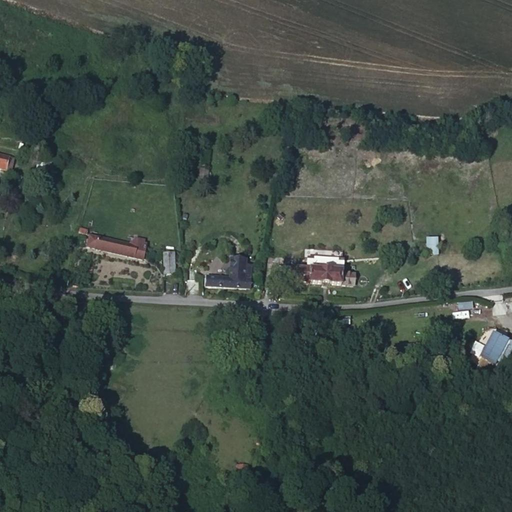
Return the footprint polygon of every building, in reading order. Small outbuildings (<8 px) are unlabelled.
[(0,170),(8,172),(11,159),(0,156),(0,170)] [(209,167),(200,166),(199,180),(208,180),(209,167)] [(136,246),(97,238),(94,251),(142,262),(148,242),(138,240),(136,246)] [(452,238),(434,240),(435,253),(453,252),(452,238)] [(169,253),(157,253),(159,278),(171,277),(169,253)] [(288,285),(341,288),(342,276),(336,275),(337,261),(303,260),(302,271),(288,270),(288,285)] [(222,280),(204,279),(204,289),(249,291),(249,263),(244,263),(229,262),(228,279),(228,281),(222,280)] [(274,284),(288,285),(288,270),(275,270),(274,284)] [(354,277),(342,276),(341,288),(353,289),(354,277)] [(504,344),(490,337),(478,359),(491,367),(504,344)] [(247,465),(237,465),(238,476),(246,476),(247,465)]
